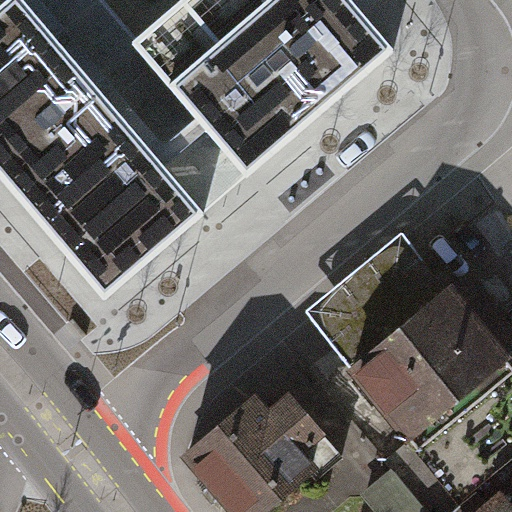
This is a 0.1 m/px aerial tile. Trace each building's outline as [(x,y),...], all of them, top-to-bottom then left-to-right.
[(349,0),(183,0),(132,44),(93,0),(0,0),(0,178),(105,300),(395,52),(349,0)] [(302,320),(344,369),(441,289),(399,239),(302,320)] [(441,289),(344,369),(414,449),(511,363),(511,348),(451,278),(441,289)] [(284,376),(181,457),(224,511),(254,511),(340,445),(284,376)] [(479,511),(511,511),(511,501),(504,492),(479,511)]
